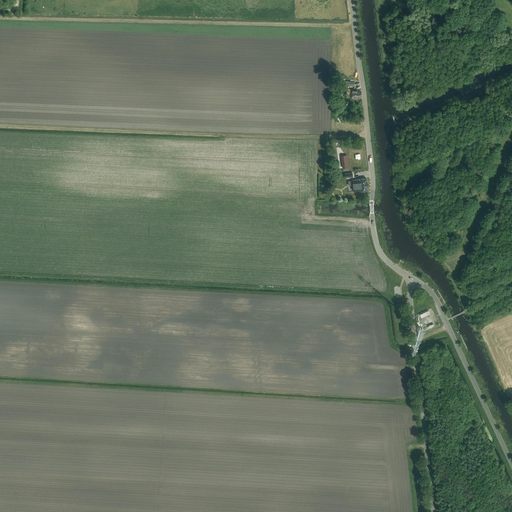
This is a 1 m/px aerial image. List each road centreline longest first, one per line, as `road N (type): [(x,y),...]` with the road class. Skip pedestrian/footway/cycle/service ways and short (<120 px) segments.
road 1 (unclassified): [(408,278),(383,260),(373,238),(351,0)]
road 2 (unclassified): [(433,511),(408,278)]
road 3 (unclassified): [(511,464),(439,305),(408,278)]
